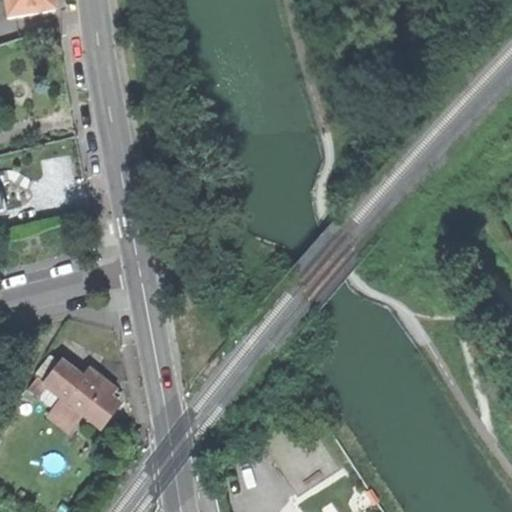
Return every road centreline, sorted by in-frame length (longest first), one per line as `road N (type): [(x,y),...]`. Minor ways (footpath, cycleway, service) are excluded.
road 1 (secondary): [(139,266),(94,0)]
road 2 (secondary): [(181,511),(139,266)]
road 3 (residential): [(139,266),(0,302)]
